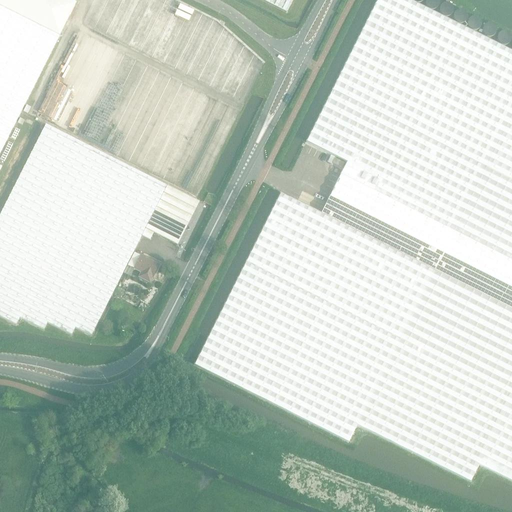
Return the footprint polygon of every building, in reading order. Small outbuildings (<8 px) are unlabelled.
[(0,0),(0,6),(59,36),(76,3),(69,0),(0,0)] [(249,256),(195,365),(265,401),(340,438),(347,441),(355,425),(457,475),(470,481),(472,476),(478,465),(511,481),(511,51),(407,0),(377,0),(349,57),(306,143),(348,164),(346,168),(331,199),(323,215),(280,194),(280,195),(249,256)] [(260,0),(286,13),(292,0),(260,0)] [(455,9),(455,8),(454,5),(452,2),(449,0),(443,0),(441,1),(440,2),(438,5),(437,8),(438,12),(440,14),(442,16),(446,17),(449,17),(451,16),(452,15),(454,12),(455,9)] [(0,154),(59,36),(0,6),(0,154)] [(484,23),(484,20),(482,17),(479,15),(478,15),(476,14),(473,15),(470,16),(469,17),(467,20),(467,23),(467,26),(469,29),(471,31),(475,32),(478,32),(481,30),(483,27),(484,23)] [(511,32),(508,30),(505,29),(502,30),(499,32),(498,33),(497,35),(496,38),(497,42),(499,44),(502,46),(506,47),(509,46),(511,44),(511,43),(511,32)] [(132,254),(141,237),(166,186),(46,126),(9,198),(0,215),(0,318),(15,326),(19,319),(43,331),(46,324),(70,337),(74,329),(90,337),(123,273),(127,265),(132,254)] [(332,164),(341,169),(344,164),(334,159),(332,164)] [(198,202),(166,186),(141,237),(149,241),(152,234),(176,246),(198,202)] [(139,257),(132,254),(127,265),(134,268),(133,269),(140,273),(138,277),(149,283),(158,265),(140,256),(139,257)]
